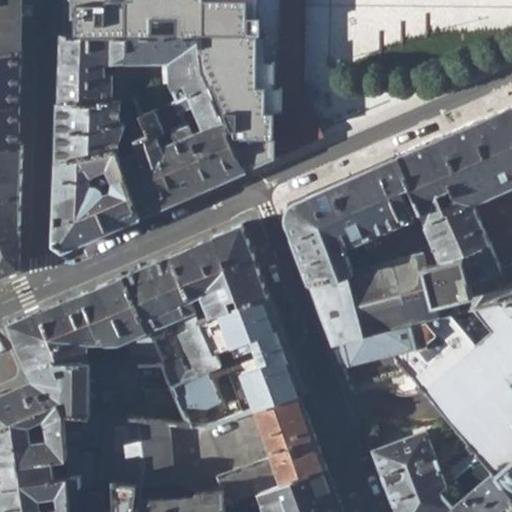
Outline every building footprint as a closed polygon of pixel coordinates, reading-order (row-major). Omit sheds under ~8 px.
[(0,0),(0,50),(22,48),(21,0),(0,0)] [(71,0),(72,34),(121,33),(122,35),(200,34),(205,62),(209,77),(212,77),(216,87),(250,169),(264,163),(275,158),(275,108),(268,107),(267,83),(257,82),(257,30),(249,31),(248,0),(71,0)] [(248,0),(249,31),(257,30),(257,82),(267,83),(268,107),(275,108),(275,158),(326,136),(320,122),(312,106),(309,99),(302,86),(302,0),(248,0)] [(121,33),(72,34),(63,34),(61,102),(113,99),(113,85),(113,68),(100,67),(102,64),(128,60),(170,62),(172,79),(156,81),(157,90),(135,94),(142,109),(216,87),(212,77),(209,77),(205,62),(200,34),(122,35),(121,33)] [(0,145),(23,144),(22,48),(0,50),(0,145)] [(142,109),(151,130),(141,134),(143,140),(141,148),(133,150),(127,153),(144,215),(250,169),(216,87),(142,109)] [(61,102),(59,160),(122,141),(124,141),(121,136),(128,127),(126,119),(123,119),(122,108),(120,99),(113,99),(61,102)] [(413,189),(422,217),(431,247),(436,258),(462,252),(471,291),(474,306),(511,287),(511,103),(434,137),(394,154),(413,189)] [(127,153),(133,150),(130,139),(124,141),(127,153)] [(144,215),(127,153),(124,141),(122,141),(59,160),(56,242),(66,248),(144,215)] [(0,274),(21,265),(23,144),(0,145),(0,274)] [(306,275),(352,263),(350,253),(347,245),(415,215),(404,192),(413,189),(394,154),(286,199),(285,216),(306,275)] [(413,189),(404,192),(415,215),(422,217),(413,189)] [(243,223),(173,253),(192,298),(203,294),(207,304),(196,308),(201,318),(233,307),(229,299),(236,296),(240,304),(269,295),(243,223)] [(350,253),(352,263),(371,258),(368,248),(350,253)] [(352,263),(306,275),(316,299),(322,317),(332,341),(345,338),(391,324),(413,321),(423,318),(438,318),(439,307),(431,300),(422,261),(419,250),(371,258),(352,263)] [(436,258),(422,261),(431,300),(471,291),(462,252),(436,258)] [(201,318),(196,308),(192,298),(173,253),(124,274),(165,364),(174,385),(220,364),(213,347),(201,318)] [(92,362),(123,363),(129,363),(165,364),(124,274),(9,322),(29,368),(47,361),(92,362)] [(440,406),(478,455),(484,462),(491,470),(511,493),(511,287),(474,306),(492,328),(475,341),(450,311),(443,314),(446,321),(441,326),(451,335),(447,342),(423,318),(413,321),(391,324),(345,338),(332,341),(337,354),(342,364),(392,349),(408,368),(418,378),(425,387),(440,406)] [(192,298),(196,308),(207,304),(203,294),(192,298)] [(280,323),(269,295),(240,304),(233,307),(201,318),(213,347),(251,335),(280,323)] [(251,335),(257,351),(220,364),(174,385),(180,398),(191,423),(211,423),(261,407),(306,392),(287,342),(280,323),(251,335)] [(350,382),(408,368),(392,349),(342,364),(350,382)] [(66,449),(63,413),(91,415),(92,362),(47,361),(29,368),(34,379),(0,393),(0,511),(71,511),(70,494),(69,487),(68,472),(57,474),(55,457),(67,457),(66,449)] [(129,363),(123,363),(122,410),(103,409),(102,416),(128,419),(129,363)] [(172,422),(191,423),(180,398),(157,399),(157,386),(174,385),(165,364),(129,363),(128,419),(141,420),(172,422)] [(184,478),(172,422),(141,420),(146,459),(143,484),(139,511),(224,511),(224,503),(269,488),(327,465),(302,398),(307,396),(306,392),(261,407),(277,453),(219,473),(222,482),(201,488),(184,478)] [(143,484),(146,459),(141,420),(128,419),(102,416),(91,415),(63,413),(66,449),(82,447),(104,445),(105,485),(115,484),(143,484)] [(372,448),(396,511),(444,511),(451,507),(452,506),(453,502),(441,490),(448,483),(426,428),(372,448)] [(66,449),(67,457),(68,472),(69,487),(82,486),(82,447),(66,449)] [(453,502),(462,493),(491,470),(484,462),(478,455),(468,464),(448,483),(441,490),(453,502)] [(343,511),(327,465),(269,488),(277,511),(343,511)] [(451,507),(455,511),(511,511),(511,493),(491,470),(462,493),(453,502),(452,506),(451,507)] [(71,511),(139,511),(143,484),(115,484),(116,509),(105,509),(105,492),(70,494),(71,511)]
